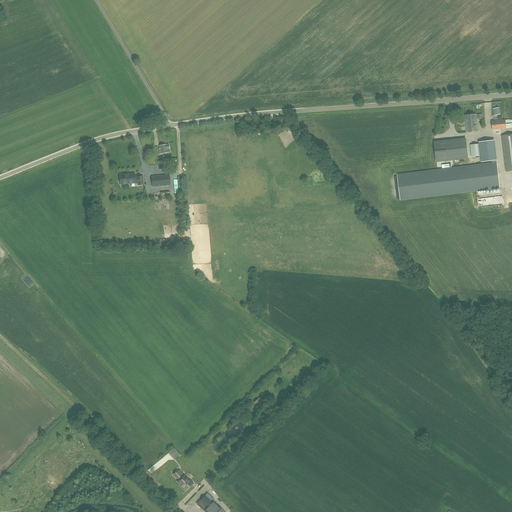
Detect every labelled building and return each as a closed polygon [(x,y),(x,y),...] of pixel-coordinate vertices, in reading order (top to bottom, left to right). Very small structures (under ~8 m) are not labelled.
[(465,115),(467,132),(478,131),(476,114),(465,115)] [(492,129),(506,128),(505,119),(492,121),(492,129)] [(511,134),(501,135),(506,172),(511,171),(511,134)] [(434,142),(437,162),(467,159),(465,139),(434,142)] [(479,144),(481,156),(482,162),(492,161),(493,163),(397,175),(400,200),(500,188),(494,140),(479,142),(479,144)] [(166,149),(169,148),(169,144),(166,145),(166,144),(159,145),(160,149),(158,150),(159,154),(167,152),(166,149)] [(472,157),(481,156),(479,144),(470,145),(472,157)] [(120,180),(119,180),(119,182),(120,183),(135,182),(135,181),(138,181),(138,185),(143,184),(142,176),(138,176),(138,177),(135,177),(135,173),(119,174),(120,180)] [(170,175),(151,176),(152,187),(170,185),(170,175)] [(259,397),(253,403),(259,409),(265,403),(259,397)] [(174,447),(169,452),(174,458),(179,454),(174,447)] [(178,471),(177,470),(173,473),(179,479),(179,478),(180,480),(178,482),(183,486),(182,487),(185,490),(192,484),(184,476),(182,477),(181,476),(182,476),(181,474),(182,473),(179,470),(178,471)] [(206,511),(217,511),(221,508),(213,500),(214,499),(208,493),(197,504),(203,510),(204,510),(206,511)]
